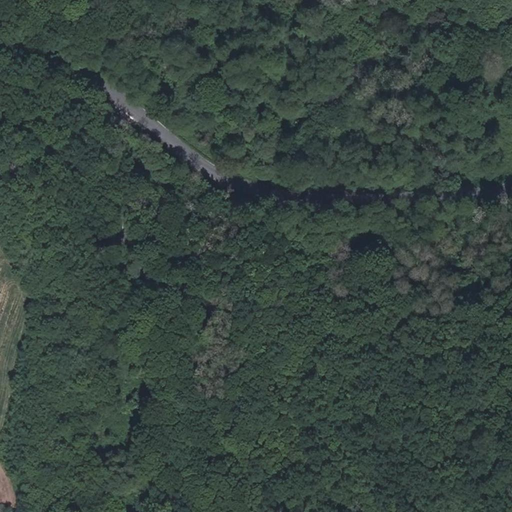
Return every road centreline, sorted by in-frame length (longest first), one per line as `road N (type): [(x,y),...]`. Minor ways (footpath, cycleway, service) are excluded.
road 1 (tertiary): [(106,90),(181,149),(263,190),(328,201),(511,188)]
road 2 (unclassified): [(90,511),(94,352),(115,214),(106,90)]
